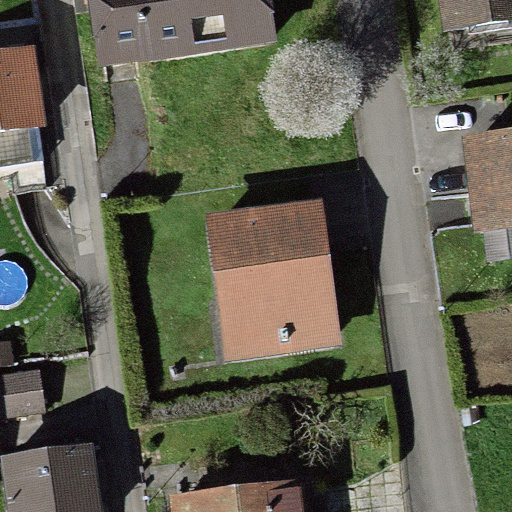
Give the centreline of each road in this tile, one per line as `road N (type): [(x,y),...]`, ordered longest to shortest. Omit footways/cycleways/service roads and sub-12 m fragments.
road 1 (residential): [(138,511),(63,0)]
road 2 (residential): [(455,511),(382,0)]
